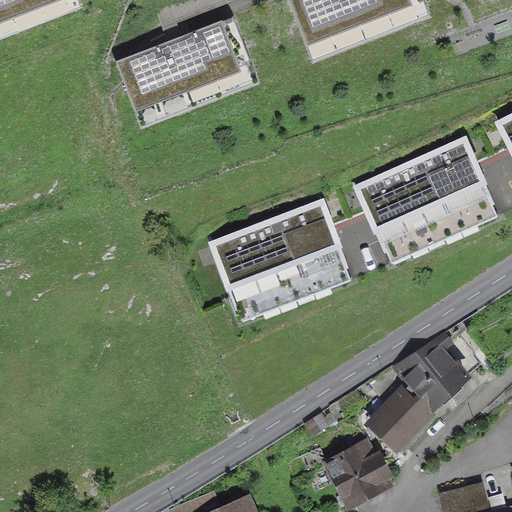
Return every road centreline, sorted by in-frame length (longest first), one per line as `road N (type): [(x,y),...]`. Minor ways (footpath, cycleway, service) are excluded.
road 1 (tertiary): [(511,269),(128,511)]
road 2 (residential): [(412,511),(408,490),(417,471),(462,418),(511,378)]
